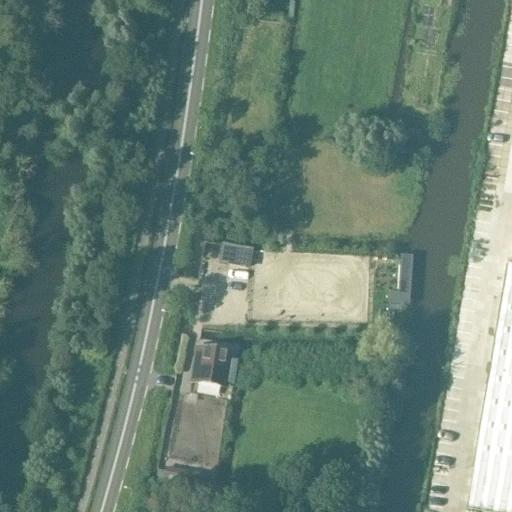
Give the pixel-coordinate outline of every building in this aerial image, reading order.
[(400,258),(398,295),(411,296),(412,280),(413,262),(413,259),(400,258)] [(511,511),(511,264),(509,264),(469,501),(468,510),(481,511),(511,511)] [(228,385),(231,365),(228,365),(229,360),(218,358),(217,363),(211,362),(209,378),(207,377),(197,441),(211,443),(221,384),(228,385)] [(197,393),(199,381),(177,378),(176,390),(197,393)] [(163,472),(160,491),(210,500),(214,481),(163,472)]
